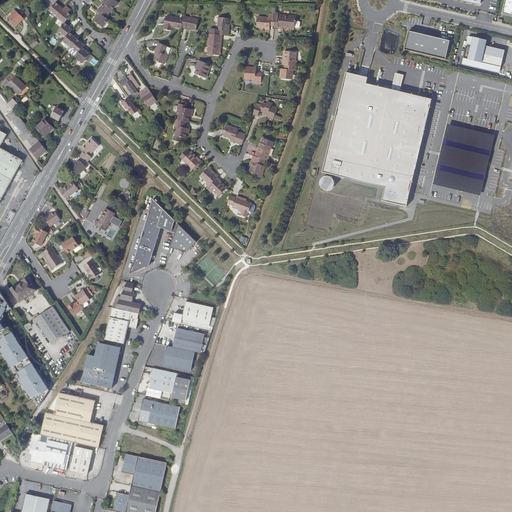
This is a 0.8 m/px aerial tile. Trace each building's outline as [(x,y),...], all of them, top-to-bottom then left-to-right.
[(115,0),(105,0),(103,3),(104,4),(113,11),(119,3),(115,0)] [(511,0),(505,0),(502,14),(511,16),(511,0)] [(55,4),(50,11),(57,17),(63,10),(56,3),(55,4)] [(113,11),(104,4),(98,12),(100,14),(106,19),(113,11)] [(66,6),(63,10),(57,17),(65,24),(71,16),(69,14),(66,12),(70,9),(66,6)] [(16,11),(9,18),(17,26),(24,19),(16,11)] [(109,21),(106,19),(100,14),(94,21),(103,29),(109,21)] [(273,25),(273,26),(282,27),(282,28),(293,28),(294,21),(294,16),(290,16),(290,17),(279,16),(279,14),(274,14),(274,15),(273,25)] [(268,31),(269,27),(269,25),(273,25),(274,15),(267,15),(267,18),(256,18),(255,28),(263,29),(263,31),(268,31)] [(167,30),(169,31),(170,27),(172,27),(181,29),(181,26),(183,20),(175,18),(175,19),(164,17),(162,25),(163,25),(162,29),(165,30),(167,31),(167,30)] [(183,20),(181,26),(190,28),(190,29),(195,30),(197,20),(183,17),(183,20)] [(17,27),(17,26),(9,18),(8,18),(17,27)] [(218,30),(218,35),(222,35),(228,36),(229,31),(227,31),(227,25),(228,19),(217,18),(216,30),(218,30)] [(72,30),(65,24),(59,31),(66,37),(70,32),(72,30)] [(70,32),(66,37),(62,41),(70,48),(78,39),(70,32)] [(450,41),(408,32),(405,51),(446,60),(450,41)] [(218,35),(209,34),(207,55),(218,56),(219,42),(221,43),(222,35),(218,35)] [(499,73),(505,51),(486,45),(487,40),(468,36),(461,65),(499,73)] [(85,45),(78,39),(70,48),(78,55),(84,47),(85,45)] [(36,40),(29,45),(32,49),(39,44),(36,40)] [(158,50),(156,54),(153,61),(164,65),(168,56),(164,55),(167,47),(158,43),(156,49),(158,50)] [(91,53),(84,47),(78,55),(76,57),(83,63),(91,53)] [(284,52),(283,65),(284,65),(296,66),(296,62),(294,62),(294,53),(284,52)] [(194,74),(204,78),(209,65),(199,61),(195,70),(194,74)] [(296,71),(296,67),(296,66),(284,65),(284,69),(282,69),(281,79),(291,80),(292,70),(294,71),(296,71)] [(244,69),(244,79),(252,80),(252,83),(261,83),(261,75),(255,75),(255,73),(255,70),(244,69)] [(418,95),(365,82),(367,76),(345,71),(322,171),(385,185),(381,199),(406,206),(420,146),(431,98),(418,95)] [(396,72),(392,88),(400,90),(404,74),(396,72)] [(132,75),(128,77),(136,90),(140,87),(132,75)] [(12,79),(10,76),(3,83),(5,85),(8,83),(15,90),(16,89),(20,93),(26,86),(16,76),(12,79)] [(136,98),(140,95),(139,94),(136,90),(128,77),(127,77),(121,81),(123,85),(126,83),(136,98)] [(149,107),(157,102),(147,88),(139,94),(140,95),(149,107)] [(139,111),(129,98),(122,103),(126,109),(128,108),(133,116),(139,111)] [(260,105),(256,103),(252,114),(257,116),(259,110),(267,113),(266,116),(272,118),(273,117),(275,117),(274,119),(278,120),(280,116),(274,114),(276,108),(270,106),(271,103),(266,102),(266,104),(261,102),(260,105)] [(176,113),(179,114),(180,108),(185,109),(185,106),(178,105),(176,113)] [(16,113),(13,108),(7,114),(10,118),(16,113)] [(57,108),(52,117),(60,121),(64,112),(57,108)] [(187,133),(188,129),(185,129),(187,122),(188,123),(189,118),(191,110),(185,109),(180,108),(179,114),(177,120),(176,120),(174,129),(177,129),(175,138),(182,139),(185,140),(187,133)] [(141,115),(139,111),(133,116),(135,119),(141,115)] [(16,113),(10,118),(16,125),(22,120),(16,113)] [(16,125),(22,133),(22,134),(29,128),(22,120),(16,125)] [(46,120),(38,128),(45,136),(53,128),(46,120)] [(494,135),(447,124),(433,184),(480,195),(494,135)] [(243,141),(245,135),(237,132),(237,130),(224,125),(223,131),(224,131),(223,135),(242,142),(243,141)] [(33,134),(29,128),(22,134),(22,133),(20,134),(24,140),(26,137),(27,139),(33,134)] [(37,158),(47,150),(33,134),(27,139),(33,146),(31,149),(37,158)] [(242,142),(223,135),(222,136),(230,139),(233,140),(233,142),(241,145),(242,142)] [(82,155),(88,161),(92,157),(90,155),(99,146),(92,139),(83,148),(85,151),(82,155)] [(260,148),(270,151),(271,148),(272,148),(274,143),(264,139),(262,144),(261,144),(260,148)] [(0,205),(24,159),(0,148),(0,205)] [(268,156),(270,151),(260,148),(257,157),(265,160),(268,161),(269,157),(268,156)] [(180,157),(183,160),(190,153),(187,150),(180,157)] [(192,152),(190,153),(200,162),(201,161),(192,152)] [(200,162),(190,153),(183,160),(190,167),(188,168),(191,171),(200,162)] [(257,157),(255,156),(251,168),(249,172),(260,176),(263,166),(262,166),(265,160),(257,157)] [(71,168),(79,175),(87,167),(80,159),(71,168)] [(217,178),(218,177),(209,167),(207,169),(217,179),(217,178)] [(216,180),(217,179),(207,169),(200,177),(206,183),(205,184),(208,188),(216,180)] [(216,180),(225,189),(227,187),(217,178),(217,179),(216,180)] [(219,196),(225,189),(216,180),(208,188),(207,189),(210,193),(213,190),(219,196)] [(68,202),(71,200),(81,193),(80,191),(76,186),(75,185),(65,191),(66,192),(63,194),(68,202)] [(126,201),(131,193),(127,190),(122,199),(126,201)] [(252,203),(246,201),(236,198),(230,196),(227,204),(233,206),(233,208),(242,212),(241,215),(246,217),(248,213),(248,214),(249,212),(250,209),(252,203)] [(155,200),(147,223),(161,228),(177,233),(180,225),(155,200)] [(116,212),(113,211),(108,208),(106,207),(98,222),(95,220),(93,224),(100,228),(102,224),(107,227),(116,212)] [(55,212),(51,214),(48,216),(47,215),(43,218),(49,227),(60,220),(55,212)] [(147,223),(145,230),(159,234),(161,228),(147,223)] [(48,232),(38,227),(36,232),(37,233),(33,241),(41,246),(48,232)] [(159,234),(145,230),(133,267),(142,270),(149,267),(159,234)] [(61,245),(67,254),(72,250),(78,246),(73,237),(61,245)] [(62,262),(51,246),(43,252),(45,256),(44,256),(48,261),(49,264),(48,264),(51,269),(62,262)] [(97,270),(88,257),(81,261),(83,265),(83,266),(86,271),(85,272),(88,276),(97,270)] [(35,291),(27,278),(24,280),(25,281),(17,286),(17,285),(5,292),(12,304),(19,300),(20,301),(35,291)] [(78,302),(80,304),(89,298),(88,297),(92,294),(88,288),(84,291),(84,290),(80,292),(81,293),(79,294),(75,297),(78,302)] [(116,308),(132,312),(140,314),(142,304),(137,302),(139,292),(125,289),(116,308)] [(12,308),(0,290),(0,343),(3,348),(1,350),(12,368),(15,366),(19,372),(18,373),(21,379),(20,380),(32,399),(34,397),(38,403),(40,404),(50,390),(8,326),(4,329),(0,323),(0,319),(5,309),(7,311),(12,308)] [(175,314),(174,321),(182,323),(183,319),(210,325),(214,307),(187,301),(184,315),(175,314)] [(74,315),(83,309),(80,304),(78,302),(73,305),(72,304),(69,307),(74,315)] [(35,318),(51,343),(69,332),(53,307),(35,318)] [(113,308),(108,330),(127,335),(129,328),(137,329),(139,320),(131,318),(132,312),(116,308),(113,308)] [(178,329),(174,346),(201,352),(204,334),(178,329)] [(127,335),(108,330),(105,339),(125,343),(127,335)] [(121,347),(99,343),(96,356),(89,354),(83,382),(113,388),(121,347)] [(197,352),(169,346),(165,363),(192,370),(197,352)] [(192,391),(196,377),(154,368),(150,388),(175,394),(173,401),(188,405),(192,391)] [(34,433),(43,435),(74,442),(77,443),(95,446),(100,447),(105,425),(90,422),(95,401),(59,393),(38,424),(33,431),(34,433)] [(177,429),(182,408),(145,400),(140,421),(177,429)] [(7,426),(0,430),(0,441),(12,434),(7,426)] [(67,470),(74,442),(43,435),(30,451),(33,457),(32,460),(44,463),(44,464),(67,470)] [(77,443),(71,470),(88,474),(95,446),(77,443)] [(146,458),(127,454),(123,472),(134,475),(132,486),(160,492),(167,462),(146,458)] [(122,511),(155,511),(160,492),(132,486),(130,495),(118,492),(114,510),(122,511)] [(49,511),(48,511),(51,499),(27,494),(22,511),(49,511)] [(71,511),(73,505),(54,501),(51,511),(71,511)]
